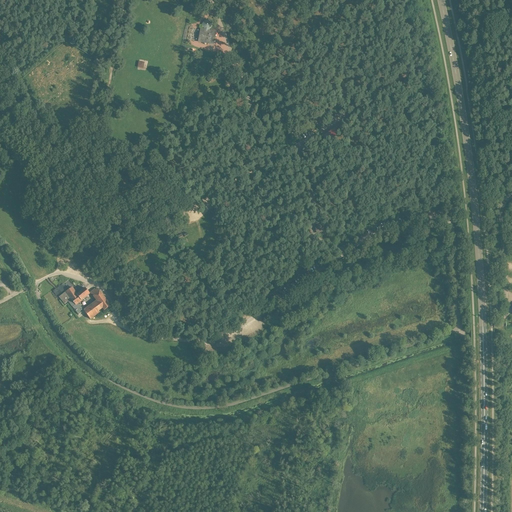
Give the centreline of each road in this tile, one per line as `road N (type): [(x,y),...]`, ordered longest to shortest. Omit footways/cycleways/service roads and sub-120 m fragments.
road 1 (unclassified): [(0,301),(63,273),(97,286),(134,332),(218,338),(371,235),(437,217),(450,224),(458,327),(470,335),(497,326),(505,313),(501,211),(511,196)]
road 2 (primary): [(483,511),(478,253),(440,0)]
road 3 (track): [(79,172),(83,206),(94,215),(162,226),(275,160)]
road 4 (track): [(127,0),(94,152),(79,172)]
road 5 (track): [(511,14),(486,30),(492,104),(511,152)]
road 6 (track): [(0,99),(8,111),(40,118),(51,188),(79,172)]
road 7 (track): [(296,151),(410,78)]
